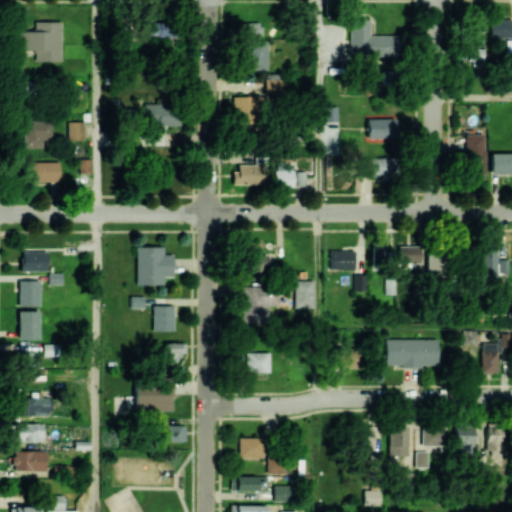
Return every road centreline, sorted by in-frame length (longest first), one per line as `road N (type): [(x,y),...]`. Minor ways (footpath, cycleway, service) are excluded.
road 1 (residential): [(205,406),(511,398)]
road 2 (residential): [(207,212),(511,212)]
road 3 (residential): [(205,511),(207,212)]
road 4 (residential): [(435,213),(436,0)]
road 5 (residential): [(207,212),(209,0)]
road 6 (residential): [(0,213),(207,212)]
